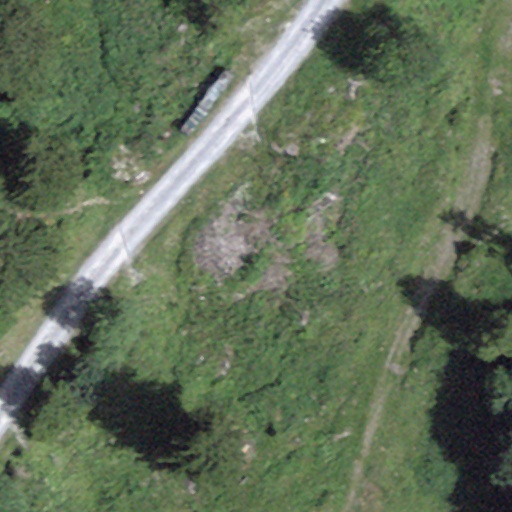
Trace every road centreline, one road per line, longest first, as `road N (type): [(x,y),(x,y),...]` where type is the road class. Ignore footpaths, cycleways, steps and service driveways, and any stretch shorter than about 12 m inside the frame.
road 1 (track): [(0,413),(110,252),(323,0)]
road 2 (track): [(511,25),(478,174),(389,380),(353,511)]
